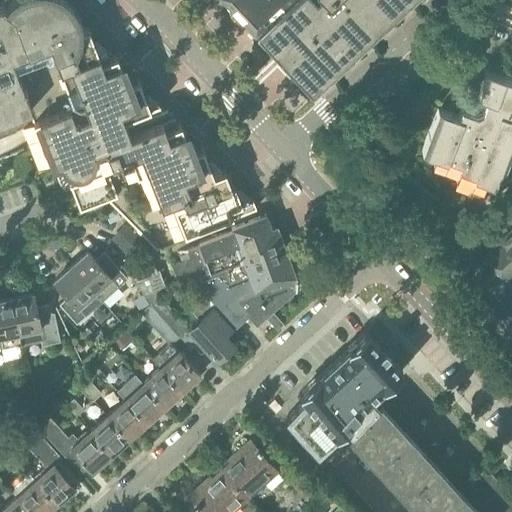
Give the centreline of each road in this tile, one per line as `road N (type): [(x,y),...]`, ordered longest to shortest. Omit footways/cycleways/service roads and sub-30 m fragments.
road 1 (residential): [(100,511),(383,260)]
road 2 (residential): [(284,153),(443,0)]
road 3 (secondary): [(284,153),(142,0)]
road 4 (secondary): [(511,397),(383,260)]
road 5 (secondary): [(383,260),(284,153)]
